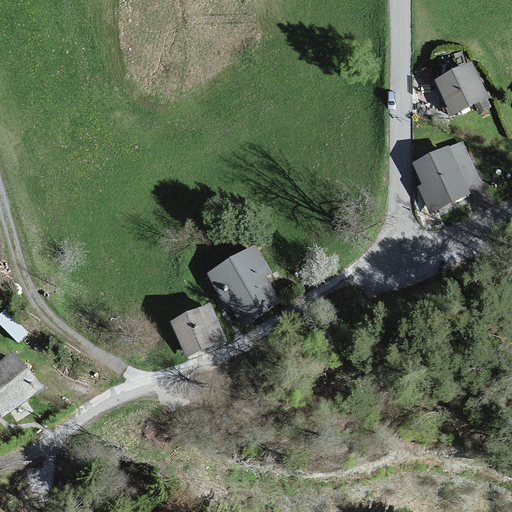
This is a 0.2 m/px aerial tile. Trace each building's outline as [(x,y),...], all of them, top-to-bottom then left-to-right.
[(493,104),(475,66),(440,82),(455,114),(480,103),(483,109),(493,104)] [(484,179),(468,146),(455,152),(454,150),(420,167),(429,186),(424,188),(434,210),(472,193),(469,187),(484,179)] [(280,299),(252,252),(210,277),(238,324),(280,299)] [(225,341),(211,309),(175,324),(188,356),(225,341)] [(38,388),(16,356),(0,366),(0,413),(1,414),(38,388)]
